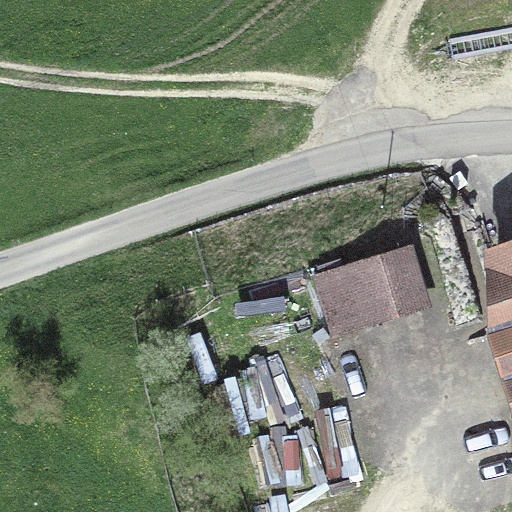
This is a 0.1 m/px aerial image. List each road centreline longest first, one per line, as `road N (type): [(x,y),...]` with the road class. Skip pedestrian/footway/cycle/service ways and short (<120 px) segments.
road 1 (unclassified): [(0,271),(357,153),(511,127)]
road 2 (track): [(0,70),(134,95),(250,98),(343,116),(357,153)]
road 3 (track): [(343,116),(398,0)]
